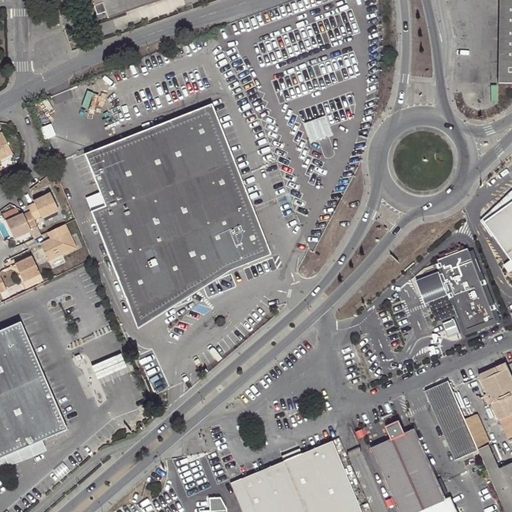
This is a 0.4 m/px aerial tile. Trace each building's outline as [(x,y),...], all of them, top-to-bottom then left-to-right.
[(107,18),(160,0),(91,0),(94,6),(103,3),(106,12),(107,18)] [(511,0),(499,0),(498,84),(511,84),(511,0)] [(103,3),(94,6),(96,15),(106,12),(103,3)] [(227,271),(271,254),(212,103),(84,153),(97,185),(105,205),(91,211),(99,232),(114,226),(119,238),(104,244),(138,329),(203,287),(227,271)] [(312,141),(334,134),(327,114),(306,122),(312,141)] [(0,131),(0,167),(0,166),(0,157),(12,151),(0,131)] [(33,203),(26,206),(29,212),(33,220),(40,216),(41,217),(57,210),(49,193),(32,201),(33,203)] [(511,260),(511,202),(485,222),(511,260)] [(30,228),(36,225),(33,220),(29,212),(23,215),(23,213),(6,221),(14,238),(31,230),(30,228)] [(76,247),(64,223),(48,231),(51,238),(41,243),(49,260),(76,247)] [(104,244),(119,238),(114,226),(99,232),(104,244)] [(39,272),(30,255),(14,264),(22,280),(39,272)] [(494,316),(474,263),(444,275),(464,327),(465,326),(469,336),(478,333),(479,335),(480,336),(482,335),(483,334),(482,332),(497,326),(493,316),(494,316)] [(452,301),(444,280),(424,288),(431,309),(452,301)] [(0,458),(31,445),(67,429),(21,321),(0,330),(0,458)] [(459,330),(448,335),(450,342),(462,337),(459,330)] [(90,368),(96,382),(130,368),(124,354),(90,368)] [(511,436),(511,376),(506,363),(478,375),(487,394),(491,404),(499,421),(500,421),(508,438),(511,436)] [(455,460),(479,449),(466,420),(460,407),(449,381),(425,392),(455,460)] [(491,404),(487,394),(483,396),(487,406),(491,404)] [(466,420),(471,418),(465,405),(460,407),(466,420)] [(489,445),(476,415),(471,418),(466,420),(479,449),(489,445)] [(409,423),(397,428),(400,436),(413,430),(409,423)] [(372,448),(400,511),(420,511),(445,501),(413,430),(400,436),(397,428),(382,436),(385,442),(372,448)] [(284,462),(231,484),(242,511),(361,511),(332,442),(301,455),(288,450),(284,462)] [(500,469),(489,445),(479,449),(489,473),(500,469)] [(492,479),(506,511),(511,511),(511,463),(500,469),(489,473),(492,479)] [(226,511),(226,509),(220,497),(209,498),(209,511),(226,511)] [(445,501),(420,511),(457,511),(451,498),(445,501)]
